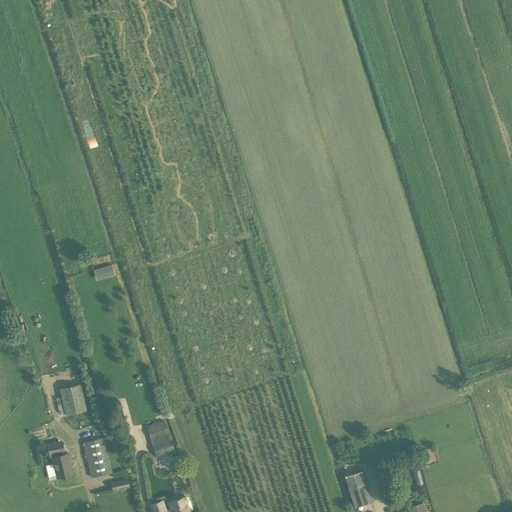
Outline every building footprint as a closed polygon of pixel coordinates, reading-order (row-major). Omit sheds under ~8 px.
[(111,264),(105,266),(108,275),(114,274),(111,264)] [(65,414),(86,409),(80,384),(60,388),(65,414)] [(174,450),(165,422),(148,428),(156,455),(161,453),(161,452),(169,449),(170,451),(174,450)] [(91,476),(111,472),(103,437),(83,441),(91,476)] [(57,477),(72,474),(67,452),(64,453),(62,441),(47,444),(50,457),(53,456),(57,477)] [(354,506),(370,501),(361,470),(344,475),(354,506)] [(112,489),(129,485),(128,478),(111,482),(112,489)] [(189,511),(185,496),(168,502),(171,508),(165,510),(161,500),(150,504),(152,511),(189,511)] [(425,511),(422,503),(408,507),(409,511),(425,511)]
